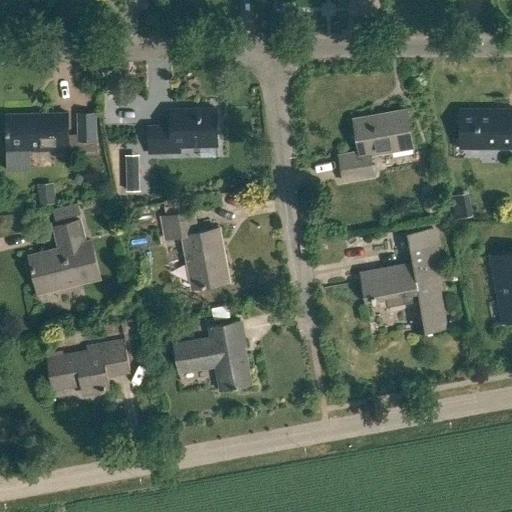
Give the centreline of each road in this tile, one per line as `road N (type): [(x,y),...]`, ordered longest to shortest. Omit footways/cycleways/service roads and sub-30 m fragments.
road 1 (residential): [(4,492),(511,398)]
road 2 (residential): [(309,330),(265,47)]
road 3 (residential): [(0,53),(265,47)]
road 4 (residential): [(265,47),(511,46)]
